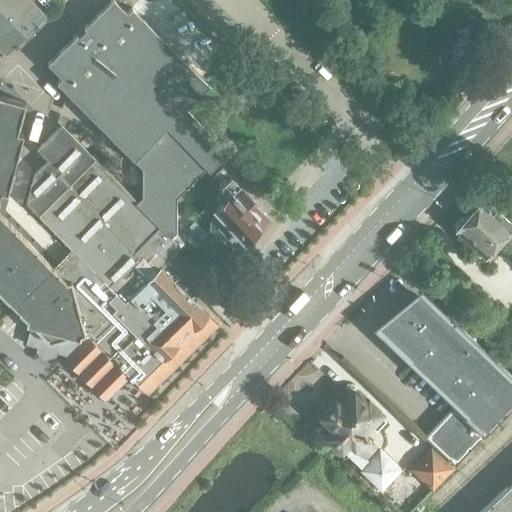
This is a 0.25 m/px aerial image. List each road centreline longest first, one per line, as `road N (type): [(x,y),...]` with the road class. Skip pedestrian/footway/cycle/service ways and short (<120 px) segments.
road 1 (primary): [(511,89),(240,371)]
road 2 (primary): [(240,371),(81,511)]
road 3 (primary): [(128,511),(218,418),(240,371)]
